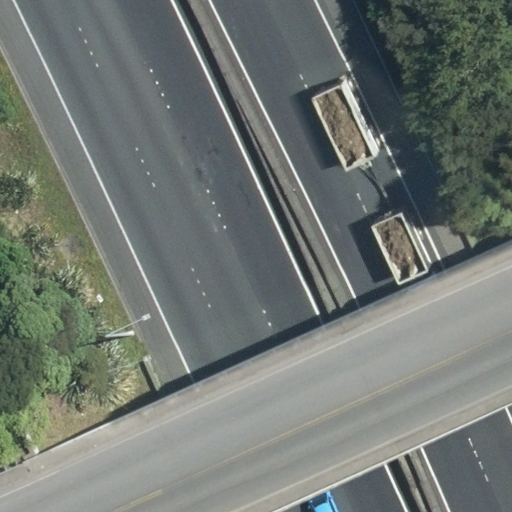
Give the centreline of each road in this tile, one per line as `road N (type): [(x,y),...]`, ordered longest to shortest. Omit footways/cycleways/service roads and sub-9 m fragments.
road 1 (motorway): [(354,511),(120,0)]
road 2 (motorway): [(259,0),(511,494)]
road 3 (tertiary): [(511,332),(106,511)]
